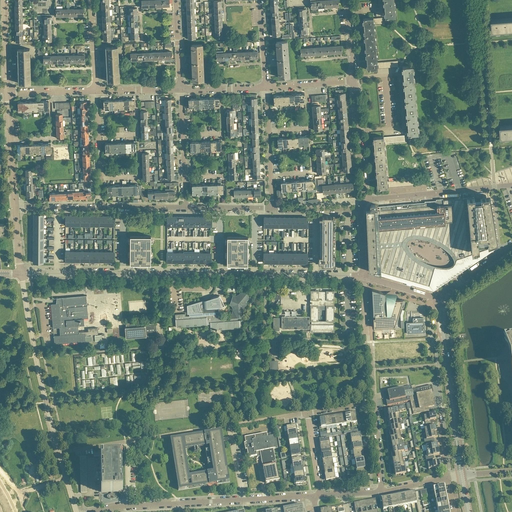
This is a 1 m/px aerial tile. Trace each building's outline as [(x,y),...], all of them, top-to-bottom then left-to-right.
[(395,16),(393,0),(387,0),(383,0),(384,7),(384,9),(384,12),(385,17),(386,17),(388,17),(395,16)] [(51,23),(51,17),(47,17),(47,15),(41,15),(42,24),(51,23)] [(374,35),(373,25),(373,18),(366,18),(364,18),(363,19),(364,26),(362,26),(362,29),(364,29),(364,36),(374,35)] [(511,20),(492,22),(491,22),(492,32),(493,32),(511,30),(511,20)] [(376,52),(375,44),(374,35),(364,36),(365,43),(364,43),(364,46),(365,46),(366,53),(376,52)] [(277,60),(288,59),(287,50),(287,41),(276,42),(276,43),(276,45),(277,50),(277,52),(277,60)] [(192,63),(203,62),(202,50),(202,44),(191,45),(191,50),(192,55),(192,63)] [(107,64),(118,63),(118,58),(117,46),(113,47),(113,46),(112,46),(112,47),(106,47),(106,50),(107,64)] [(30,66),(30,61),(30,50),(30,49),(25,49),(24,49),(18,50),(18,67),(30,66)] [(377,62),(376,52),(366,53),(366,60),(365,60),(365,62),(365,63),(367,63),(367,70),(369,70),(370,70),(377,69),(377,62)] [(289,76),(288,59),(277,60),(278,67),(279,74),(279,76),(279,77),(289,76)] [(203,80),(203,62),(192,63),(192,70),(193,81),(203,80)] [(119,81),(118,63),(107,64),(107,82),(119,81)] [(31,83),(30,75),(30,66),(18,67),(19,84),(31,83)] [(414,83),(413,75),(412,66),(405,66),(404,66),(402,67),(403,72),(403,74),(403,76),(404,84),(414,83)] [(415,100),(414,83),(404,84),(404,91),(404,93),(405,101),(415,100)] [(337,100),(345,99),(345,93),(342,93),(342,90),(337,90),(337,94),(337,100)] [(416,117),(415,100),(405,101),(406,108),(406,110),(407,118),(416,117)] [(418,134),(416,117),(407,118),(407,125),(407,127),(407,129),(408,135),(413,134),(418,134)] [(511,127),(500,128),(501,139),(511,137),(511,127)] [(384,154),(384,145),(384,143),(383,137),(376,137),(374,137),(373,137),(374,145),(372,145),(372,147),(372,148),(374,148),(374,155),(384,154)] [(386,171),(384,154),(374,155),(375,162),(374,162),(374,164),(374,165),(375,165),(376,172),(386,171)] [(343,166),(343,169),(340,169),(341,174),(349,174),(349,172),(351,171),(351,165),(343,166)] [(387,180),(386,171),(376,172),(377,179),(375,179),(375,181),(375,182),(377,181),(377,189),(379,189),(380,189),(380,188),(387,188),(387,187),(387,181),(387,180)] [(83,174),(83,180),(82,180),(82,182),(88,181),(87,179),(90,179),(90,174),(83,174)] [(323,193),(329,193),(328,185),(325,186),(325,182),(324,182),(324,179),(319,180),(319,186),(322,186),(323,193)] [(282,191),(287,191),(286,182),(281,182),(281,181),(281,184),(278,184),(279,190),(276,190),(277,198),(283,197),(282,191)] [(170,198),(175,197),(175,191),(174,191),(174,187),(174,183),(165,183),(165,185),(169,185),(169,189),(168,189),(168,199),(170,199),(170,198)] [(138,185),(138,184),(137,184),(137,185),(132,185),(133,194),(138,194),(138,195),(138,191),(141,191),(141,185),(138,185)] [(230,188),(231,194),(233,194),(234,197),(241,197),(240,190),(234,190),(233,188),(230,188)] [(381,272),(429,287),(431,282),(435,268),(432,268),(431,267),(428,266),(425,265),(421,263),(419,262),(416,260),(414,258),(411,256),(410,255),(409,253),(407,251),(406,250),(405,248),(405,247),(404,245),(404,244),(404,243),(405,241),(405,240),(406,239),(408,238),(411,237),(413,236),(416,236),(417,236),(418,236),(419,236),(422,237),(423,237),(425,238),(427,238),(430,239),(432,240),(434,240),(437,242),(440,244),(444,246),(446,247),(448,249),(449,250),(451,252),(452,253),(453,254),(454,256),(454,257),(455,258),(456,261),(466,257),(495,247),(495,243),(497,242),(490,197),(480,198),(480,200),(474,201),(474,197),(443,200),(436,201),(424,201),(424,202),(419,203),(377,207),(377,205),(369,205),(370,210),(366,210),(367,246),(368,271),(381,275),(381,272)] [(324,265),(335,266),(335,247),(333,247),(333,217),(321,217),(321,218),(319,218),(319,220),(321,220),(321,247),(320,247),(320,256),(318,256),(318,263),(321,263),(321,265),(324,265)] [(151,243),(151,242),(151,238),(151,236),(130,236),(130,238),(130,242),(130,243),(130,248),(130,253),(130,257),(130,264),(133,264),(134,264),(138,264),(141,264),(147,264),(150,264),(150,257),(150,253),(151,248),(151,243)] [(227,248),(227,254),(227,257),(227,265),(230,265),(235,265),(238,265),(243,265),(244,265),(247,265),(247,257),(247,254),(248,248),(248,244),(248,242),(248,239),(248,237),(227,237),(227,239),(227,242),(227,244),(227,248)] [(441,270),(435,268),(431,282),(429,287),(381,272),(381,275),(433,290),(496,248),(495,247),(466,257),(456,261),(456,263),(455,265),(453,268),(449,270),(446,270),(441,270)] [(394,326),(402,300),(403,300),(394,300),(394,299),(385,296),(385,293),(372,289),(373,315),(375,315),(375,318),(373,318),(374,327),(394,326)] [(242,328),(243,320),(239,320),(239,318),(242,317),(244,312),(243,310),(243,308),(245,308),(246,303),(245,301),(246,300),(248,299),(250,293),(246,290),(240,292),(240,294),(235,297),(233,296),(230,305),(232,306),(233,308),(231,315),(230,318),(218,319),(218,314),(215,314),(215,312),(219,312),(218,307),(223,307),(219,296),(187,306),(187,314),(189,314),(189,316),(185,316),(185,314),(175,315),(175,317),(175,319),(176,328),(176,327),(207,325),(210,324),(210,327),(211,330),(215,330),(217,330),(220,329),(226,329),(239,328),(240,328),(242,328)] [(311,321),(311,324),(310,324),(310,332),(334,332),(334,324),(333,324),(333,322),(334,322),(334,306),(333,306),(333,300),(334,300),(334,291),(326,291),(326,292),(318,291),(310,291),(310,300),(311,300),(311,302),(311,304),(311,305),(310,305),(310,321),(311,321)] [(84,325),(84,319),(88,319),(87,306),(87,304),(86,296),(86,295),(59,298),(57,297),(56,301),(56,304),(51,305),(51,304),(53,328),(60,327),(60,335),(54,336),(54,344),(86,341),(85,333),(79,334),(78,332),(78,326),(84,325)] [(309,318),(309,316),(281,316),(281,328),(309,328),(309,319),(309,318)] [(425,333),(424,322),(423,322),(423,318),(413,318),(413,322),(408,322),(407,323),(406,323),(407,334),(425,333)] [(157,335),(156,329),(156,323),(145,324),(145,322),(126,323),(126,327),(125,328),(126,338),(127,338),(145,336),(145,337),(146,337),(146,336),(157,335)] [(168,327),(169,342),(191,341),(190,335),(181,336),(181,333),(175,333),(175,330),(172,330),(171,327),(168,327)] [(87,331),(78,332),(79,334),(85,333),(86,341),(88,341),(89,345),(99,344),(99,340),(102,340),(101,334),(98,335),(98,328),(87,329),(87,331)] [(92,367),(92,359),(83,359),(84,367),(92,367)] [(91,380),(91,373),(87,373),(87,368),(85,368),(85,372),(79,372),(78,380),(85,380),(91,380)] [(434,406),(433,400),(431,393),(433,393),(431,385),(416,389),(415,385),(411,386),(412,390),(404,392),(405,398),(409,397),(410,401),(412,408),(412,411),(413,414),(429,411),(428,407),(434,406)] [(405,398),(404,392),(412,390),(411,386),(387,391),(388,395),(385,395),(387,406),(410,401),(409,397),(405,398)] [(388,416),(398,414),(400,414),(399,410),(405,409),(405,405),(398,406),(398,408),(387,411),(388,416)] [(358,421),(357,416),(356,416),(355,412),(350,413),(351,422),(358,421)] [(433,420),(436,419),(435,414),(423,416),(425,425),(432,423),(434,423),(433,420)] [(433,426),(432,423),(425,425),(423,425),(425,434),(436,431),(435,426),(433,426)] [(425,443),(430,442),(430,438),(437,437),(436,431),(425,434),(426,439),(424,440),(424,443),(425,443)] [(221,442),(221,438),(220,433),(209,434),(211,443),(221,442)] [(206,435),(181,439),(183,448),(207,444),(206,435)] [(183,448),(181,439),(172,440),(174,452),(183,451),(183,448)] [(434,444),(433,441),(430,442),(425,443),(427,451),(438,449),(437,443),(434,444)] [(223,450),(221,442),(211,443),(212,452),(223,450)] [(273,449),(256,453),(257,456),(257,457),(260,456),(263,467),(262,467),(266,483),(272,482),(279,480),(273,449)] [(426,460),(432,459),(431,456),(439,455),(438,449),(427,451),(428,457),(425,457),(426,460)] [(224,459),(223,450),(212,452),(213,461),(224,459)] [(185,463),(183,451),(174,452),(176,464),(185,463)] [(122,492),(121,470),(121,456),(101,457),(102,492),(110,492),(111,495),(110,495),(109,495),(107,496),(107,497),(107,498),(109,499),(110,499),(111,500),(112,500),(114,499),(116,499),(116,498),(117,497),(117,496),(116,496),(115,495),(114,495),(113,495),(113,492),(122,492)] [(225,468),(224,459),(213,461),(215,470),(225,468)] [(432,459),(426,460),(426,464),(427,463),(428,469),(440,467),(438,461),(433,462),(432,459)] [(187,475),(185,463),(176,464),(178,476),(187,475)] [(227,468),(225,468),(215,470),(215,473),(217,481),(217,482),(229,480),(227,468)] [(366,474),(365,468),(356,470),(357,476),(362,476),(362,474),(366,474)] [(395,475),(403,474),(403,476),(406,475),(406,473),(405,468),(394,470),(395,475)] [(217,481),(215,473),(206,475),(207,483),(210,482),(217,481)] [(189,487),(187,475),(178,476),(180,488),(189,487)] [(207,483),(206,475),(191,477),(192,486),(207,484),(207,483)] [(305,483),(304,477),(295,479),(296,485),(301,485),(301,483),(305,483)] [(446,491),(445,484),(440,485),(440,487),(433,488),(434,493),(446,491)] [(388,508),(386,497),(385,496),(379,497),(380,502),(381,502),(382,506),(383,509),(388,508)]
